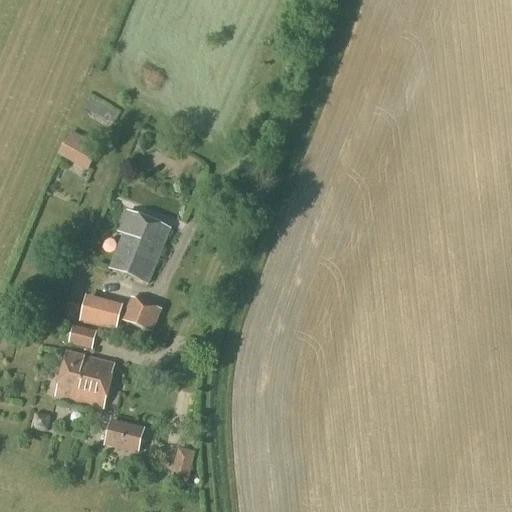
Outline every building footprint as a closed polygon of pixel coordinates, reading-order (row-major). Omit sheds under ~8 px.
[(58,156),(86,172),(98,150),(70,134),(58,156)] [(117,235),(123,237),(109,270),(147,287),(169,231),(127,214),(117,235)] [(86,298),(79,324),(115,333),(122,308),(86,298)] [(130,299),(121,323),(152,336),(162,312),(130,299)] [(64,317),(74,320),(78,308),(67,306),(64,317)] [(96,334),(72,327),(67,347),(91,352),(96,334)] [(115,367),(84,359),(66,355),(55,399),(103,412),(115,367)] [(109,422),(104,443),(139,451),(144,430),(109,422)]
